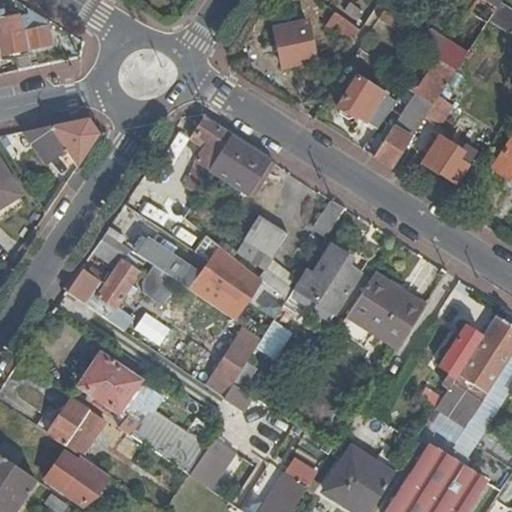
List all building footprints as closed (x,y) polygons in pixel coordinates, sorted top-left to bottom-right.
[(459,2),(467,7),(445,42),(464,55),(478,34),(484,24),(485,23),(494,9),(479,0),(448,0),(453,3),(459,2)] [(479,0),(494,9),(496,5),(499,0),(479,0)] [(496,5),(494,9),(485,23),(498,31),(506,18),(509,13),(496,5)] [(0,53),(13,51),(25,49),(48,45),(43,20),(24,8),(25,16),(19,17),(18,15),(3,19),(1,10),(0,10),(0,53)] [(332,15),(321,30),(349,49),(359,33),(332,15)] [(380,16),(375,24),(397,38),(401,31),(380,16)] [(511,21),(506,18),(498,31),(500,32),(511,40),(511,21)] [(314,62),(305,23),(272,30),(280,70),(314,62)] [(485,23),(484,24),(478,34),(493,43),(500,32),(498,31),(485,23)] [(420,45),(437,56),(433,61),(452,74),(464,55),(445,42),(428,31),(420,45)] [(414,91),(416,93),(412,98),(429,109),(431,106),(452,74),(433,61),(414,91)] [(358,128),(360,126),(372,134),(379,124),(393,105),(353,80),(334,110),(350,120),(349,123),(358,128)] [(403,92),(393,105),(379,124),(388,129),(407,142),(420,122),(429,109),(412,98),(403,92)] [(431,106),(429,109),(420,122),(433,130),(444,114),(431,106)] [(200,120),(191,136),(201,142),(205,144),(197,158),(194,164),(206,172),(209,166),(227,137),(200,120)] [(41,169),(63,154),(74,170),(96,137),(85,121),(19,135),(41,169)] [(407,142),(388,129),(369,158),(389,170),(397,158),(407,142)] [(227,137),(209,166),(206,172),(244,195),(258,172),(263,174),(269,164),(227,137)] [(511,138),(510,137),(487,171),(511,187),(511,138)] [(205,144),(201,142),(193,155),(197,158),(205,144)] [(429,147),(418,164),(450,184),(470,153),(462,148),(458,153),(443,144),(438,152),(429,147)] [(478,159),(470,153),(450,184),(459,189),(478,159)] [(206,172),(194,164),(185,179),(198,186),(206,172)] [(0,207),(17,197),(0,168),(0,207)] [(185,179),(179,189),(193,197),(198,186),(185,179)] [(330,203),(315,226),(327,233),(341,210),(330,203)] [(287,235),(257,216),(243,239),(274,257),(287,235)] [(243,239),(236,251),(265,270),(268,267),(274,257),(243,239)] [(143,244),(134,256),(143,262),(154,269),(160,273),(168,261),(143,244)] [(236,251),(232,256),(262,275),(265,270),(236,251)] [(302,273),(295,283),(290,291),(331,317),(357,274),(346,266),(347,263),(328,251),(310,278),(302,273)] [(79,272),(64,294),(99,317),(115,328),(120,320),(110,313),(138,274),(136,273),(120,262),(119,261),(102,287),(96,283),(101,277),(90,270),(85,276),(79,272)] [(253,288),(219,266),(199,295),(233,318),(253,288)] [(265,270),(262,275),(289,293),(290,291),(295,283),(268,267),(265,270)] [(146,279),(164,292),(172,282),(160,273),(154,269),(146,279)] [(403,295),(371,276),(345,317),(396,349),(422,307),(403,295)] [(405,292),(403,295),(422,307),(425,303),(405,292)] [(53,311),(88,334),(99,317),(64,294),(53,311)] [(493,319),(479,339),(443,396),(440,401),(455,411),(461,403),(472,410),(511,349),(511,324),(503,319),(501,323),(493,319)] [(446,377),(437,392),(443,396),(479,339),(461,328),(435,369),(446,377)] [(218,369),(209,382),(226,394),(231,386),(259,342),(243,331),(236,341),(235,340),(224,357),(221,355),(214,367),(218,369)] [(77,388),(87,395),(82,402),(109,421),(128,392),(133,384),(123,377),(126,373),(116,366),(112,370),(96,361),(77,388)] [(144,402),(128,392),(109,421),(115,431),(122,435),(144,402)] [(48,411),(35,431),(78,459),(103,424),(86,413),(87,412),(69,400),(58,418),(48,411)] [(149,405),(144,402),(122,435),(127,439),(145,411),(149,405)] [(145,411),(127,439),(205,492),(217,472),(198,460),(205,450),(145,411)] [(511,445),(486,429),(475,447),(511,472),(511,445)] [(350,444),(322,490),(356,511),(369,511),(395,472),(350,444)] [(467,511),(484,487),(424,449),(384,511),(467,511)] [(91,492),(96,495),(107,479),(78,459),(75,462),(61,454),(42,482),(80,507),(91,492)] [(0,511),(15,511),(34,484),(0,460),(0,511)] [(292,511),(303,495),(291,487),(275,511),(292,511)] [(39,506),(47,511),(61,511),(66,506),(48,494),(39,506)]
